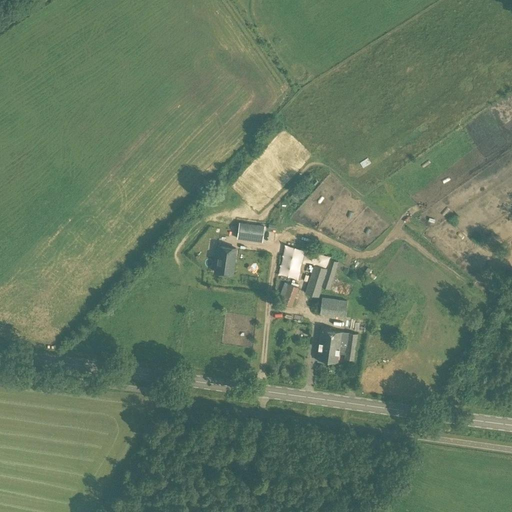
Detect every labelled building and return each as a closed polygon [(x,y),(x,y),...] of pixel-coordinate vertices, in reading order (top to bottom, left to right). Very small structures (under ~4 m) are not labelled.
[(239,223),(237,238),(262,242),(264,225),(239,222),(239,223)] [(237,248),(217,245),(213,272),(233,275),(237,248)] [(283,272),(294,274),(298,250),(287,248),(283,272)] [(330,289),(338,262),(330,259),(327,269),(314,264),(305,293),(318,297),(322,287),(330,289)] [(290,306),(296,286),(285,282),(278,302),(290,306)] [(421,311),(445,321),(452,304),(429,293),(421,311)] [(354,359),(358,334),(322,329),(318,358),(319,358),(319,360),(325,361),(325,359),(338,360),(340,351),(347,352),(346,358),(354,359)] [(423,352),(449,356),(452,338),(426,333),(423,352)] [(385,368),(391,343),(373,339),(367,364),(385,368)] [(431,378),(431,358),(405,358),(405,377),(431,378)]
